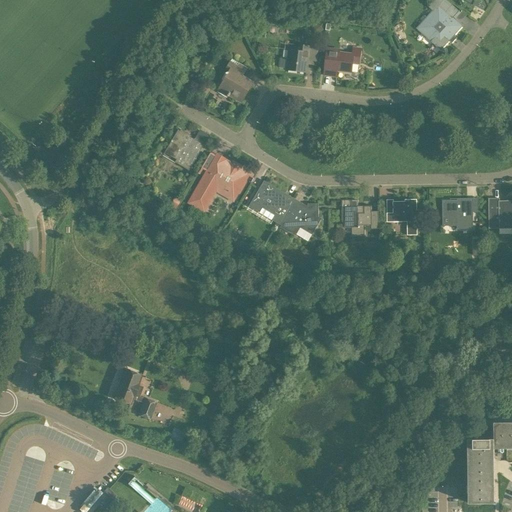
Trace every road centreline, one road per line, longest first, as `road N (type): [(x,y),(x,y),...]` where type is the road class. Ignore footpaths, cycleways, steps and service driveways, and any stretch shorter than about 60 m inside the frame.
road 1 (residential): [(242,143),(275,91),(381,100),(429,84),(464,53),(501,0)]
road 2 (tertiary): [(2,403),(32,406),(192,470),(269,511)]
road 3 (residential): [(242,143),(316,180),(511,172)]
road 4 (unclassified): [(38,206),(60,193),(146,50),(194,0)]
road 5 (tertiary): [(352,511),(474,374),(511,347)]
